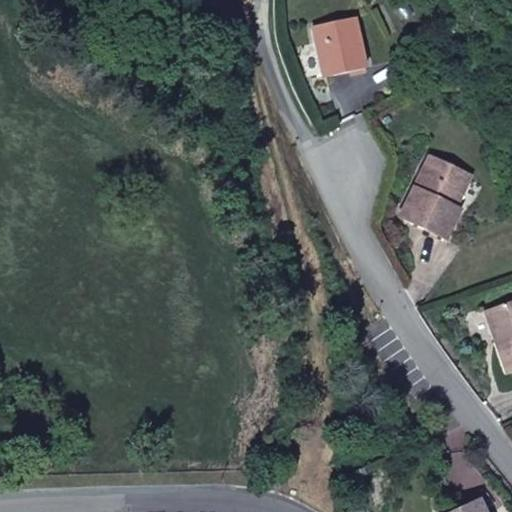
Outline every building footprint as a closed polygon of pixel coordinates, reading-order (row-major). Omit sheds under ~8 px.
[(310,25),(319,75),(360,67),(351,18),(310,25)] [(454,204),(452,203),(444,199),(459,168),(427,153),(398,213),(440,234),(454,204)] [(444,199),(452,203),(467,171),(459,168),(444,199)] [(511,296),(479,307),(502,369),(511,365),(511,296)] [(486,511),(477,495),(445,511),(486,511)]
